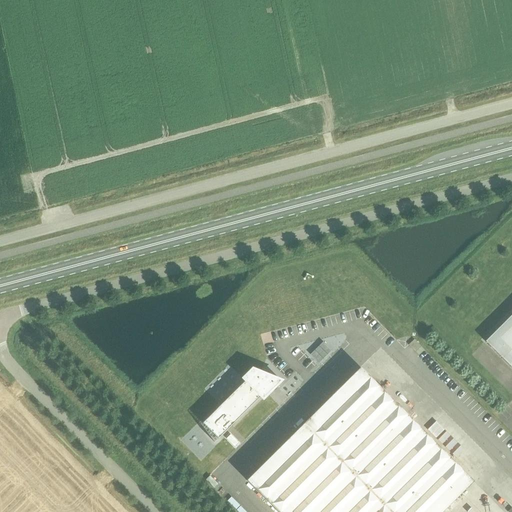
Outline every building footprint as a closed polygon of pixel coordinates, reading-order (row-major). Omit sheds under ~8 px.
[(511,314),(485,342),(486,342),(511,368),(511,314)] [(414,340),(408,345),(415,352),(421,347),(414,340)] [(243,378),(246,381),(203,423),(218,439),(261,396),(264,398),(281,381),(253,369),(243,378)] [(247,481),(277,511),(443,511),(460,496),(347,381),(247,481)] [(222,454),(214,462),(219,467),(227,459),(222,454)] [(465,463),(477,475),(485,467),(473,455),(465,463)]
